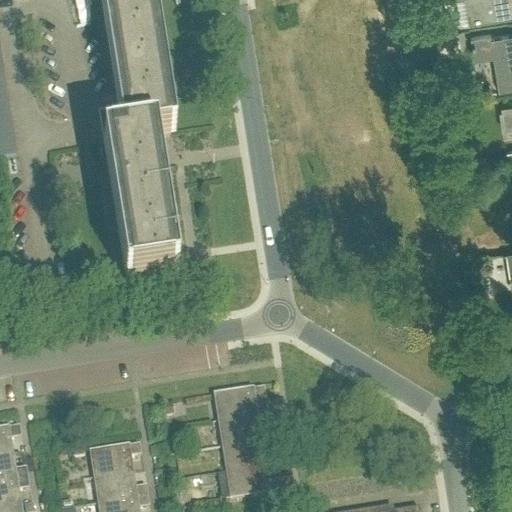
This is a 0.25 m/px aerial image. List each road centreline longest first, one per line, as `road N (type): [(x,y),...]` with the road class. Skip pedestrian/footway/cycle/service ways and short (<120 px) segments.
road 1 (unclassified): [(283,320),(235,0)]
road 2 (unclassified): [(0,367),(283,320)]
road 3 (unclassified): [(446,418),(283,320)]
